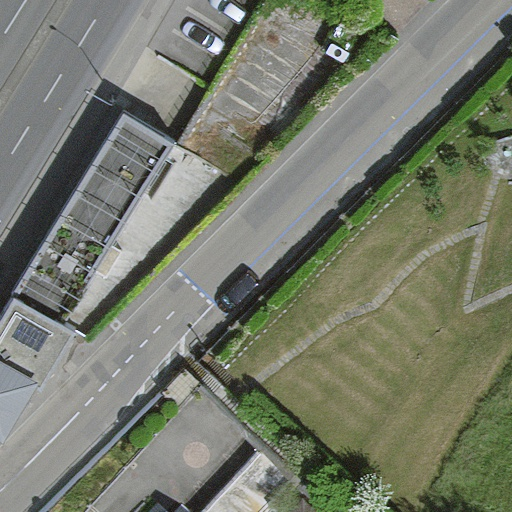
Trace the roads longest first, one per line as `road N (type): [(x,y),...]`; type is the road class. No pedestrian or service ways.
road 1 (residential): [(484,0),(0,492)]
road 2 (primary): [(0,174),(108,0)]
